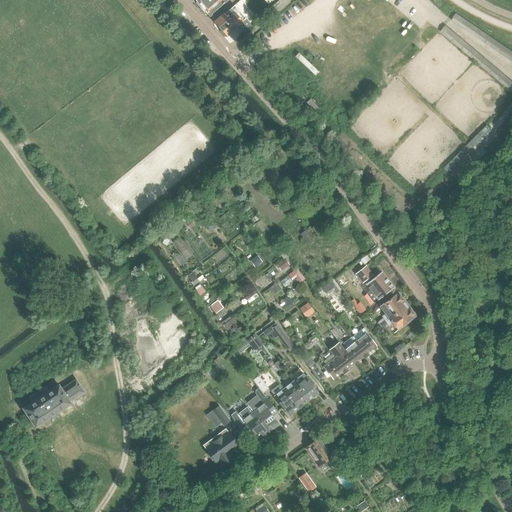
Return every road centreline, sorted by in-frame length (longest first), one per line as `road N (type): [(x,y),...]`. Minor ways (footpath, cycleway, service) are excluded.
road 1 (residential): [(440,361),(430,301),(400,258),(184,0)]
road 2 (residential): [(193,511),(389,376),(440,361)]
road 3 (residential): [(511,511),(452,412),(440,361)]
